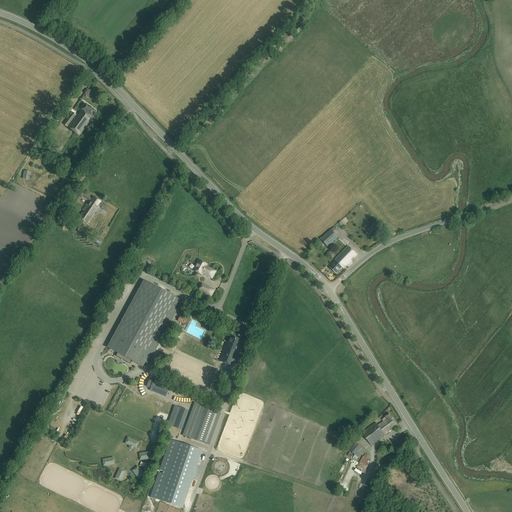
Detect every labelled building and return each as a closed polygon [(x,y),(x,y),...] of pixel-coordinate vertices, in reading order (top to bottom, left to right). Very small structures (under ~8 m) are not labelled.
[(64,101),(72,105),(76,98),(68,94),(64,101)] [(76,116),(68,127),(79,135),(88,123),(87,122),(95,111),(86,104),(81,109),(82,110),(77,116),(76,116)] [(76,115),(72,112),(63,124),(67,127),(76,115)] [(81,195),(90,201),(90,202),(88,205),(86,204),(83,210),(84,211),(83,213),(82,213),(77,220),(86,226),(100,205),(102,207),(101,208),(105,210),(108,205),(104,203),(104,204),(102,202),(94,196),(93,198),(83,192),(81,195)] [(374,224),(367,231),(370,233),(377,226),(374,224)] [(77,231),(87,238),(89,234),(80,227),(77,231)] [(338,237),(331,230),(321,239),(327,246),(338,237)] [(335,261),(331,265),(332,265),(330,267),(336,273),(342,267),(343,268),(357,254),(348,246),(334,260),(335,261)] [(207,264),(199,260),(193,270),(201,274),(202,273),(211,278),(215,271),(206,266),(207,264)] [(179,300),(143,281),(107,347),(110,348),(109,349),(111,350),(112,350),(132,361),(134,362),(142,366),(145,361),(148,363),(177,310),(174,309),(179,300)] [(214,290),(205,285),(202,284),(199,290),(210,296),(214,290)] [(232,366),(240,347),(237,346),(239,339),(231,336),(228,344),(225,343),(219,361),(232,366)] [(149,380),(147,387),(151,388),(150,390),(159,393),(159,392),(165,394),(168,386),(166,385),(167,382),(156,377),(155,380),(154,380),(153,381),(149,380)] [(143,395),(147,394),(142,379),(140,380),(141,384),(139,385),(143,395)] [(214,410),(195,403),(183,436),(208,444),(218,416),(213,414),(214,410)] [(178,407),(171,426),(181,429),(188,411),(178,407)] [(375,422),(362,433),(371,445),(391,429),(397,425),(392,419),(393,418),(389,413),(385,417),(382,419),(383,421),(378,425),(375,422)] [(128,438),(125,443),(136,448),(138,443),(128,438)] [(400,438),(393,445),(399,452),(406,445),(400,438)] [(183,509),(203,452),(171,441),(151,498),(183,509)] [(356,443),(350,451),(359,458),(365,450),(356,443)] [(360,465),(367,468),(371,459),(364,456),(360,465)] [(137,468),(133,471),(139,479),(144,476),(137,468)] [(125,472),(119,470),(116,479),(121,481),(125,472)]
